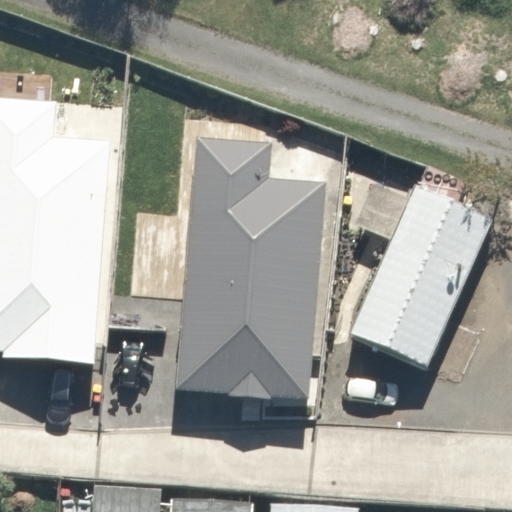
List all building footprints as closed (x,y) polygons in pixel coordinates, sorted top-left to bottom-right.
[(0,347),(1,348),(1,354),(95,361),(109,143),(52,138),(56,103),(0,98),(0,347)] [(270,142),(193,136),(174,385),(226,391),(226,394),(270,398),(270,395),(309,398),(324,182),(267,176),(270,142)] [(367,180),(347,222),(380,238),(338,327),(418,365),(485,220),(406,183),(400,196),(367,180)] [(153,511),(155,488),(84,484),(82,511),(153,511)] [(245,511),(247,496),(162,490),(160,511),(245,511)] [(354,511),(355,502),(264,497),(262,511),(354,511)]
